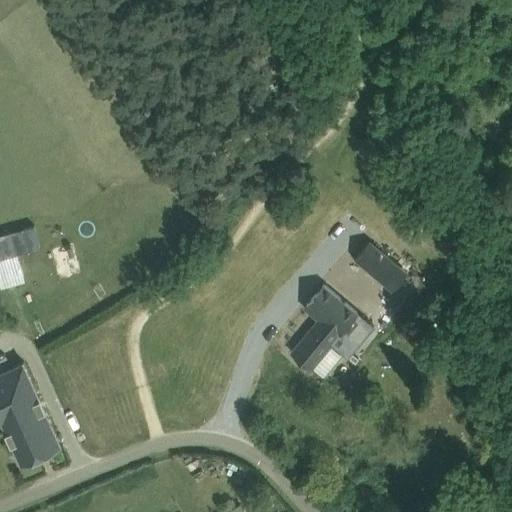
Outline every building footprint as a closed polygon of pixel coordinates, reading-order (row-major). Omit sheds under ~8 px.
[(0,257),(6,256),(13,283),(25,279),(18,253),(40,247),(34,224),(0,233),(0,257)] [(354,258),(379,280),(395,261),(370,239),(369,241),(354,258)] [(340,294),(339,295),(325,283),(307,303),(321,316),(292,351),(310,366),(312,364),(324,374),(341,354),(329,344),(349,320),(349,319),(357,309),(340,294)] [(24,360),(0,370),(0,420),(3,419),(22,460),(61,443),(24,360)] [(246,511),(241,502),(222,511),(246,511)]
